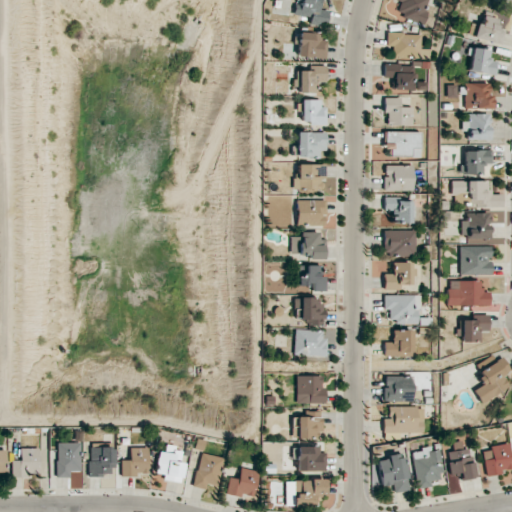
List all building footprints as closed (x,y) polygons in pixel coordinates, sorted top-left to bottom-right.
[(294,0),(292,14),(309,17),(308,24),(324,27),(327,11),(319,9),(320,0),(294,0)] [(421,23),(428,0),(396,0),(399,1),(395,14),(421,23)] [(503,30),(495,28),(497,18),(482,15),(480,25),(468,22),(465,36),(500,44),(503,30)] [(325,56),(325,40),(319,40),(319,33),(297,32),(296,56),(325,56)] [(421,34),(386,33),(385,46),(391,46),(391,57),(421,58),(421,34)] [(465,56),(469,56),(467,72),(494,75),(495,60),(487,59),(488,49),(466,47),(465,56)] [(413,80),(414,65),(383,64),(382,77),(392,78),(392,89),(410,90),(411,80),(413,80)] [(295,93),(314,92),(314,81),(325,81),(325,66),(310,66),(310,70),(295,71),(295,93)] [(490,109),(490,96),(486,96),(487,84),(464,83),(463,108),(490,109)] [(385,125),(411,125),(411,107),(399,107),(399,98),(383,97),(382,113),(385,113),(385,125)] [(325,124),(325,107),(319,107),(319,100),(299,100),(299,124),(325,124)] [(465,139),(490,140),(490,127),(487,127),(488,114),(466,113),(466,121),(460,121),(460,131),(465,131),(465,139)] [(389,147),(389,156),(419,156),(420,132),(383,131),(383,147),(389,147)] [(325,151),(325,132),(295,132),(295,157),(319,157),(319,151),(325,151)] [(480,174),(480,164),(490,164),(490,150),(462,150),(462,174),(480,174)] [(294,189),(320,190),(320,178),(324,178),(324,164),(294,164),(294,189)] [(382,190),(412,191),(412,165),(383,165),(382,190)] [(487,181),(450,180),(449,193),(466,193),(466,207),(500,207),(501,194),(487,194),(487,181)] [(391,223),(412,223),(412,197),(383,198),(383,210),(391,210),(391,223)] [(324,200),(294,200),(295,225),(324,225),(324,200)] [(459,221),(459,238),(489,238),(488,212),(466,213),(466,221),(459,221)] [(413,229),(382,230),(382,252),(391,252),(391,256),(414,255),(413,229)] [(324,240),(317,240),(317,231),(299,232),(299,236),(288,237),(289,254),(306,254),(306,259),(324,259),(324,240)] [(457,275),(489,274),(489,257),(490,257),(490,246),(457,246),(457,275)] [(413,285),(413,263),(392,262),(391,274),(382,274),(382,290),(399,290),(400,284),(413,285)] [(324,291),(324,276),(318,276),(319,265),(304,265),(304,274),(296,273),(295,286),(308,286),(308,291),(324,291)] [(488,304),(487,292),(479,292),(479,280),(445,281),(446,306),(488,304)] [(418,295),(382,295),(382,309),(388,309),(388,322),(418,322),(418,295)] [(293,297),(293,321),(322,322),(322,298),(293,297)] [(487,314),(473,315),(473,320),(458,320),(458,328),(457,328),(457,342),(479,341),(478,331),(487,331),(487,314)] [(292,356),(323,356),(324,330),(293,329),(292,356)] [(382,342),(383,357),(411,356),(411,330),(391,330),(391,342),(382,342)] [(509,370),(501,356),(494,360),(490,355),(474,365),(480,374),(476,377),(481,385),(472,390),(480,404),(508,386),(501,375),(509,370)] [(320,375),(295,376),(295,403),(324,403),(323,387),(320,387),(320,375)] [(411,376),(382,376),(382,402),(412,401),(411,376)] [(423,432),(422,406),(387,407),(387,418),(382,418),(382,433),(423,432)] [(291,439),(321,438),(320,411),(305,411),(305,417),(291,417),(291,439)] [(459,480),(473,478),(469,448),(460,449),(459,441),(451,442),(452,451),(446,452),(448,475),(459,473),(459,480)] [(79,442),(55,443),(56,478),(69,477),(69,471),(80,471),(79,442)] [(163,475),(162,480),(179,482),(183,451),(173,450),(174,446),(164,444),(163,452),(158,451),(155,473),(163,475)] [(88,476),(113,475),(113,445),(88,445),(88,476)] [(484,476),(501,474),(500,470),(511,469),(508,445),(481,448),(484,476)] [(290,447),(291,459),(295,459),(295,471),(324,470),(323,452),(318,453),(318,446),(290,447)] [(415,488),(430,487),(429,481),(442,480),(439,450),(430,451),(429,446),(420,447),(420,451),(411,452),(415,488)] [(128,448),(128,460),(119,460),(120,476),(135,476),(135,472),(149,472),(149,447),(128,448)] [(37,448),(18,448),(19,460),(10,460),(11,476),(38,476),(37,448)] [(216,485),(220,456),(198,453),(193,487),(205,489),(206,484),(216,485)] [(375,459),(380,487),(391,485),(392,493),(408,490),(401,454),(375,459)] [(237,479),(228,477),(224,494),(240,497),(241,494),(253,496),(258,471),(239,467),(237,479)]
